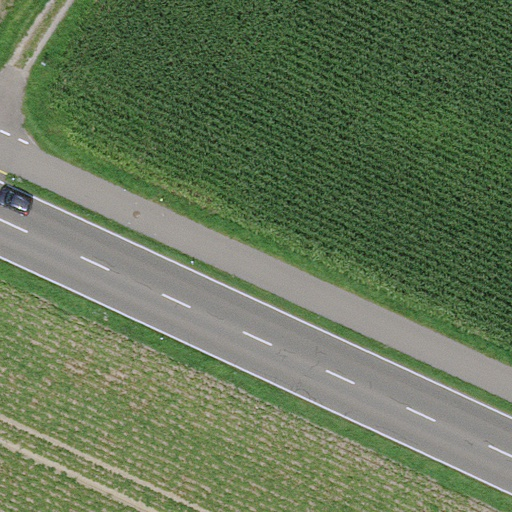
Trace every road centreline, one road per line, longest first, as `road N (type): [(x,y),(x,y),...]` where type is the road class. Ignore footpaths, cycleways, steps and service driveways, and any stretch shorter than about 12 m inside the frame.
road 1 (primary): [(0,219),(511,454)]
road 2 (track): [(65,0),(0,104)]
